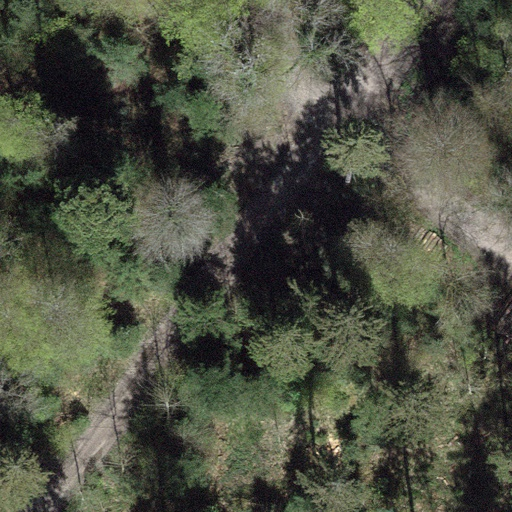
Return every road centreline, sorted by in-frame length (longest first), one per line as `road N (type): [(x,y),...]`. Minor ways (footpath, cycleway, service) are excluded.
road 1 (track): [(36,511),(416,0)]
road 2 (track): [(511,241),(331,117),(228,0)]
